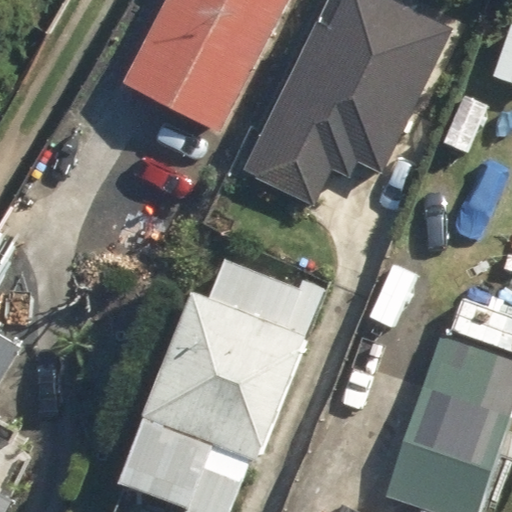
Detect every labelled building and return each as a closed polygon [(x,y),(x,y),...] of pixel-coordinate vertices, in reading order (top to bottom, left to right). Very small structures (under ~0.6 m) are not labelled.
[(166,0),(121,85),(220,138),(293,0),(166,0)] [(357,167),(382,180),(453,39),(377,0),(331,0),(242,176),(312,212),(332,173),(349,182),(357,167)] [(234,511),(323,294),(295,282),(292,290),(225,263),(209,302),(189,294),(112,487),(173,511),(234,511)] [(0,388),(22,353),(0,339),(0,296),(1,295),(0,294),(0,388)] [(476,511),(511,415),(511,319),(461,300),(383,511),(476,511)] [(0,511),(8,511),(12,506),(0,499),(0,511)]
